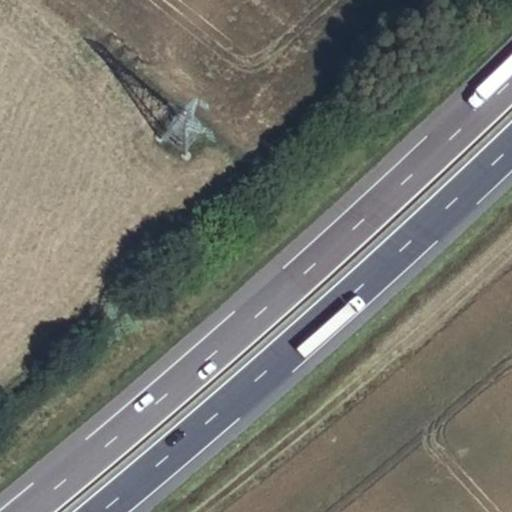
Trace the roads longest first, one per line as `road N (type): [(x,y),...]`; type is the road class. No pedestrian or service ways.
road 1 (motorway): [(511,60),(303,263),(11,511)]
road 2 (motorway): [(108,511),(511,149)]
road 3 (track): [(199,511),(511,247)]
